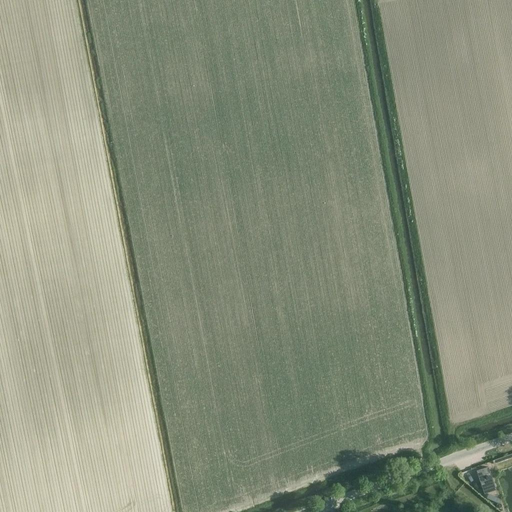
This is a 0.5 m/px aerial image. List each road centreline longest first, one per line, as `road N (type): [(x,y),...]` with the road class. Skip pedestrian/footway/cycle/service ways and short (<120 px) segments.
road 1 (track): [(186,511),(89,0)]
road 2 (tertiary): [(307,511),(511,438)]
